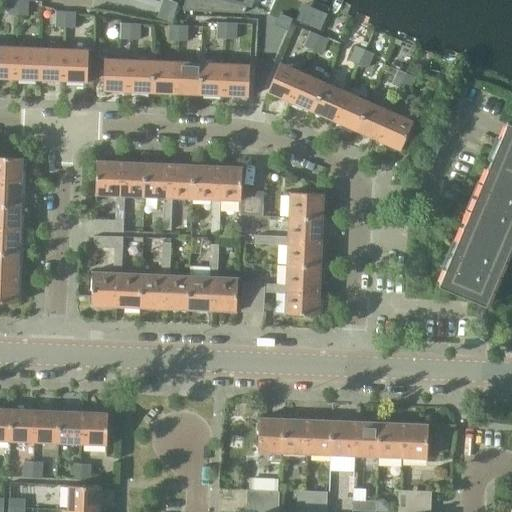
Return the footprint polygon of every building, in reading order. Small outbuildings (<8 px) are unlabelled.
[(8,0),(8,16),(18,16),(18,0),(8,0)] [(18,0),(18,16),(28,16),(28,0),(18,0)] [(199,0),(196,10),(245,12),(248,5),(252,6),(254,0),(199,0)] [(297,20),(320,29),(326,14),(321,12),(304,5),(299,15),(297,20)] [(161,6),(157,18),(171,22),(175,10),(161,6)] [(55,28),(65,28),(66,12),(56,11),(55,28)] [(66,12),(65,28),(75,28),(76,12),(66,12)] [(275,24),(287,29),(292,19),(280,13),(275,24)] [(216,39),(226,39),(227,23),(217,22),(216,39)] [(120,40),(130,40),(131,23),(121,23),(120,40)] [(131,23),(130,40),(140,40),(140,24),(131,23)] [(227,23),(226,39),(236,39),(237,23),(227,23)] [(178,42),(179,25),(169,25),(168,42),(178,42)] [(188,25),(179,25),(178,42),(188,42),(188,25)] [(304,46),(312,50),(319,36),(310,31),(304,46)] [(319,36),(312,50),(321,54),(328,40),(319,36)] [(0,78),(16,79),(17,46),(0,45),(0,78)] [(16,79),(40,80),(41,47),(17,46),(16,79)] [(349,61),(358,65),(365,50),(356,46),(349,61)] [(40,80),(64,81),(65,48),(41,47),(40,80)] [(65,48),(64,81),(89,82),(90,49),(65,48)] [(365,50),(358,65),(367,69),(374,54),(365,50)] [(128,91),(130,59),(105,58),(104,90),(128,91)] [(128,91),(152,92),(154,60),(130,59),(128,91)] [(152,92),(176,93),(178,61),(154,60),(152,92)] [(176,93),(200,94),(202,62),(178,61),(176,93)] [(268,92),(290,102),(304,71),(281,61),(268,92)] [(200,94),(224,95),(226,63),(202,62),(200,94)] [(250,64),(226,63),(224,95),(249,96),(250,64)] [(391,84),(400,88),(407,74),(398,70),(391,84)] [(290,102),(313,111),(326,80),(304,71),(290,102)] [(407,74),(400,88),(409,92),(416,78),(407,74)] [(313,111),(335,121),(348,90),(326,80),(313,111)] [(458,80),(449,100),(460,105),(469,85),(458,80)] [(335,121),(357,131),(370,100),(348,90),(335,121)] [(357,131),(379,140),(392,109),(370,100),(357,131)] [(415,119),(392,109),(379,140),(402,150),(415,119)] [(459,237),(439,285),(480,302),(485,305),(506,257),(511,241),(511,124),(507,122),(498,146),(459,237)] [(0,181),(23,183),(24,158),(0,157),(0,181)] [(121,196),(122,162),(97,160),(96,195),(116,196),(121,196)] [(124,196),(145,197),(146,163),(122,162),(121,196),(124,196)] [(164,198),(169,198),(170,164),(146,163),(145,197),(164,198)] [(172,198),(193,199),(194,165),(170,164),(169,198),(172,198)] [(212,200),(217,200),(218,166),(194,165),(193,199),(212,200)] [(217,200),(221,200),(241,201),(242,191),(243,167),(218,166),(217,200)] [(0,205),(22,207),(23,183),(0,181),(0,205)] [(252,215),(253,191),(242,191),(241,201),(241,215),(252,215)] [(264,192),(253,191),(252,215),(263,216),(264,192)] [(289,216),(323,218),(325,193),(290,191),(289,216)] [(124,213),(124,196),(121,196),(116,196),(116,212),(124,213)] [(163,214),(172,214),(172,198),(169,198),(164,198),(163,214)] [(211,216),(220,216),(221,200),(217,200),(212,200),(211,216)] [(0,229),(21,231),(22,207),(0,205),(0,229)] [(123,231),(124,213),(116,212),(115,220),(95,219),(94,230),(123,231)] [(172,214),(163,214),(163,230),(171,230),(172,214)] [(220,216),(211,216),(211,232),(219,232),(220,216)] [(288,240),(322,242),(323,218),(289,216),(288,237),(288,240)] [(0,253),(20,254),(21,231),(0,229),(0,253)] [(114,257),(122,257),(123,237),(94,235),(94,247),(114,248),(114,257)] [(255,244),(271,245),(272,236),(255,236),(255,244)] [(288,245),(288,240),(288,237),(272,236),(271,245),(288,245)] [(287,264),(321,265),(322,242),(288,240),(288,245),(287,264)] [(162,258),(170,259),(171,243),(162,242),(162,258)] [(210,244),(210,260),(218,260),(219,245),(210,244)] [(0,277),(19,278),(20,254),(0,253),(0,277)] [(113,272),(117,272),(121,272),(122,257),(114,257),(113,272)] [(165,274),(170,274),(170,259),(162,258),(161,274),(165,274)] [(209,276),(213,276),(217,276),(218,260),(210,260),(209,276)] [(286,288),(320,289),(321,265),(287,264),(286,285),(286,288)] [(91,305),(116,306),(117,272),(113,272),(93,271),(92,296),(91,304),(91,305)] [(141,273),(121,272),(117,272),(116,306),(140,307),(141,273)] [(140,307),(164,308),(165,274),(161,274),(141,273),(140,307)] [(189,275),(170,274),(165,274),(164,308),(188,308),(189,275)] [(188,308),(212,309),(213,276),(209,276),(189,275),(188,308)] [(213,276),(212,309),(237,310),(238,277),(217,276),(213,276)] [(0,277),(0,302),(18,303),(19,278),(0,277)] [(253,311),(254,283),(243,283),(242,311),(253,311)] [(264,311),(264,292),(265,284),(254,283),(253,311),(264,311)] [(285,293),(286,288),(286,285),(265,284),(264,292),(285,293)] [(286,288),(285,293),(284,312),(319,314),(320,289),(286,288)] [(78,295),(78,303),(91,304),(92,296),(78,295)] [(0,441),(10,442),(11,408),(0,407),(0,441)] [(10,442),(34,443),(35,409),(11,408),(10,442)] [(58,444),(59,410),(35,409),(34,443),(58,444)] [(58,444),(82,445),(83,411),(59,410),(58,444)] [(83,411),(82,445),(107,446),(108,412),(83,411)] [(257,451),(282,452),(283,419),(259,418),(257,451)] [(282,452),(306,453),(307,420),(283,419),(282,452)] [(306,453),(330,454),(331,421),(307,420),(306,453)] [(330,454),(354,455),(355,422),(331,421),(330,454)] [(354,455),(378,456),(379,423),(355,422),(354,455)] [(378,456),(402,457),(403,424),(379,423),(378,456)] [(403,424),(402,457),(426,459),(428,425),(403,424)] [(33,478),(33,462),(23,461),(23,478),(33,478)] [(43,463),(33,462),(33,478),(43,479),(43,463)] [(71,480),(81,481),(82,464),(72,464),(71,480)] [(82,464),(81,481),(91,481),(91,465),(82,464)] [(100,511),(101,487),(68,486),(67,511),(100,511)] [(247,490),(246,501),(267,502),(268,491),(247,490)] [(296,511),(306,511),(308,491),(289,490),(289,499),(297,499),(296,511)] [(399,490),(398,501),(410,502),(410,491),(399,490)] [(268,491),(267,502),(278,503),(279,492),(268,491)] [(308,491),(306,511),(315,511),(316,491),(308,491)] [(325,511),(327,492),(316,491),(315,511),(325,511)] [(410,491),(410,502),(431,503),(431,492),(410,491)] [(9,498),(8,508),(25,508),(25,498),(9,498)] [(377,499),(377,511),(388,511),(389,511),(390,505),(385,499),(377,499)] [(377,501),(353,500),(352,511),(377,511),(377,501)] [(266,511),(267,502),(246,501),(245,511),(266,511)] [(398,501),(397,511),(409,511),(410,502),(398,501)] [(267,502),(266,511),(278,511),(278,503),(267,502)] [(410,502),(409,511),(430,511),(431,503),(410,502)]
